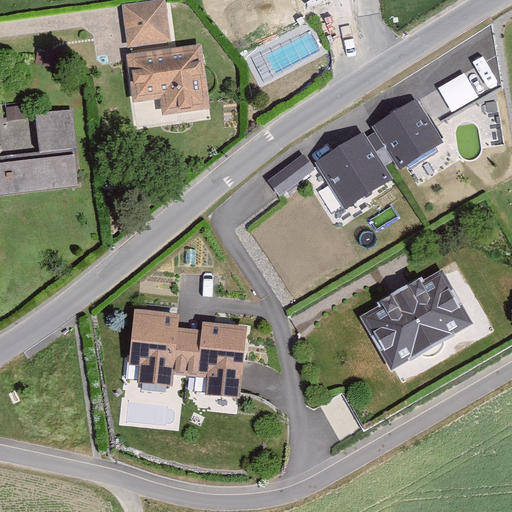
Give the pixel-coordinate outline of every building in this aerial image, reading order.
[(164,0),(157,0),(122,5),(127,48),(170,42),(164,0)] [(202,44),(127,53),(133,103),(161,99),(162,114),(210,108),(202,44)] [(440,86),(452,110),(479,97),(467,72),(440,86)] [(415,98),(319,171),(348,208),(443,135),(415,98)] [(72,102),(0,113),(0,203),(86,190),(72,102)] [(268,180),(279,195),(315,169),(303,154),(268,180)] [(443,272),(361,318),(392,371),(473,324),(443,272)] [(180,318),(135,313),(130,364),(140,365),(139,382),(172,386),(173,375),(206,378),(204,397),(242,401),(249,326),(202,321),(201,330),(179,327),(180,318)]
